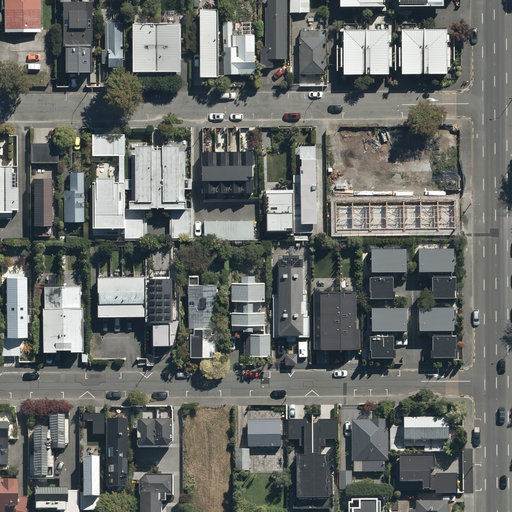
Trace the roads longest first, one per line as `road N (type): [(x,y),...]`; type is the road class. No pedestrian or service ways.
road 1 (residential): [(0,387),(496,382)]
road 2 (residential): [(495,103),(0,109)]
road 3 (secondary): [(495,103),(496,382)]
road 4 (secondary): [(496,382),(497,511)]
